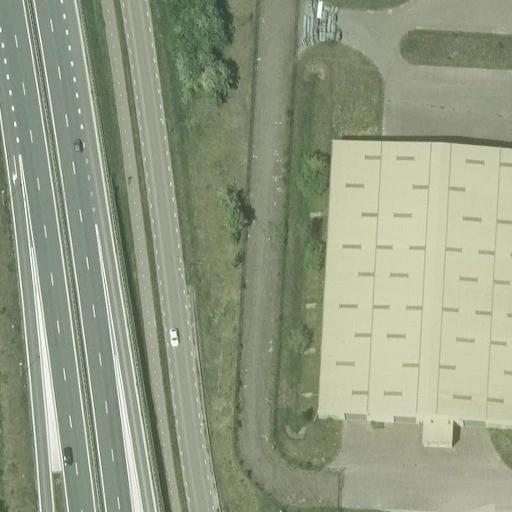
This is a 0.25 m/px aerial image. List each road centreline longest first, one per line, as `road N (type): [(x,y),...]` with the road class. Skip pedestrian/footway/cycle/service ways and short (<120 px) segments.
road 1 (tertiary): [(200,511),(132,0)]
road 2 (trunk): [(33,154),(81,511)]
road 3 (trunk): [(33,154),(46,511)]
road 4 (trunk): [(144,511),(81,227)]
road 5 (trunk): [(119,511),(81,227)]
road 6 (trunk): [(81,227),(47,0)]
road 7 (trunk): [(8,0),(33,154)]
